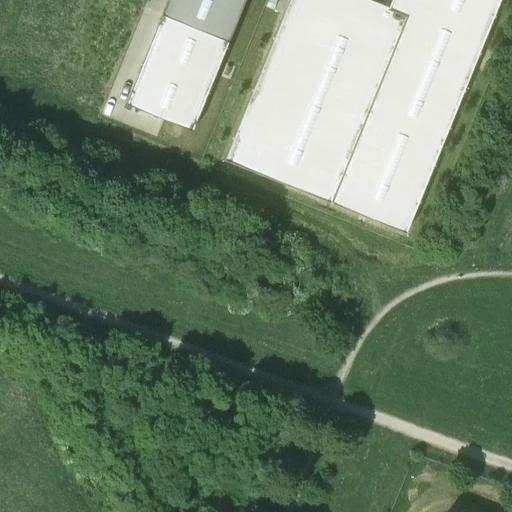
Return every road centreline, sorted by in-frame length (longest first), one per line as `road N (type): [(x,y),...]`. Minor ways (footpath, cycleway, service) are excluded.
road 1 (track): [(385,244),(0,85)]
road 2 (track): [(0,281),(332,401)]
road 3 (track): [(332,401),(511,469)]
road 4 (track): [(286,511),(332,401)]
